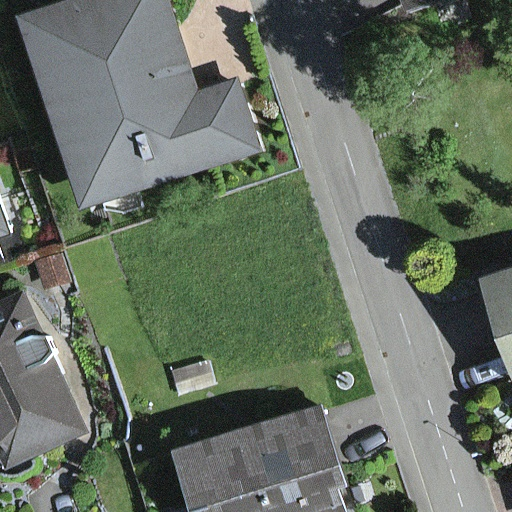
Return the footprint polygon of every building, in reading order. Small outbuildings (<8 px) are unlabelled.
[(170,0),(121,0),(37,28),(93,202),(264,146),(246,89),(204,102),(170,0)] [(420,0),(426,15),(470,0),(420,0)] [(0,167),(0,263),(7,261),(1,244),(23,237),(0,167)] [(511,284),(501,288),(511,319),(511,284)] [(17,309),(0,316),(0,443),(4,452),(71,421),(45,366),(59,360),(63,349),(57,340),(42,336),(31,343),(17,309)] [(324,409),(185,459),(203,511),(350,511),(341,486),(350,482),(324,409)]
